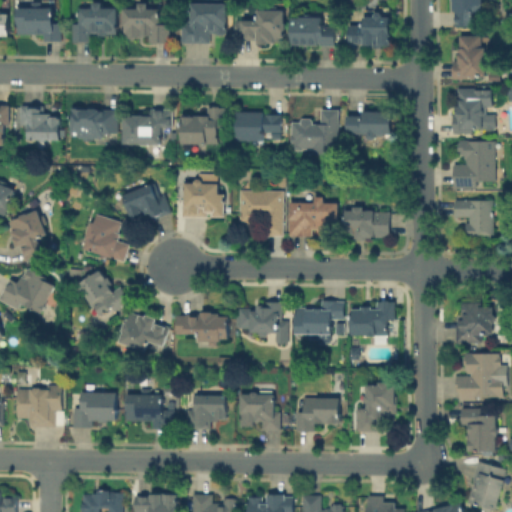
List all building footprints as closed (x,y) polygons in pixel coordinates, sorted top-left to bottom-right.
[(487,0),(487,10),(474,11),(475,28),(457,28),(456,0),(487,0)] [(212,45),(186,45),(186,21),(195,21),(195,5),(226,5),(226,32),(212,32),(212,45)] [(127,10),(140,10),(140,7),(165,7),(165,24),(174,24),(174,44),(155,44),(155,42),(127,42),(127,10)] [(58,10),(58,26),(63,26),(63,41),(47,41),(47,34),(19,34),(19,10),(58,10)] [(97,41),(77,41),(78,25),(84,25),(84,11),(118,12),(118,35),(97,35),(97,41)] [(12,39),(0,39),(0,12),(12,12),(12,39)] [(287,12),(287,45),(262,45),(262,40),(238,40),(238,22),(262,22),(262,12),(287,12)] [(394,47),(369,48),(369,44),(352,44),(351,25),(364,25),(367,23),(367,18),(377,17),(377,13),(386,13),(386,18),(393,18),(394,47)] [(323,20),(323,45),(295,45),(295,20),(323,20)] [(489,77),(457,78),(456,50),(464,50),(463,37),(484,36),(484,48),(490,48),(490,65),(489,77)] [(460,132),(458,84),(493,83),(493,104),(489,104),(490,131),(460,132)] [(0,106),(11,107),(11,147),(0,147),(0,106)] [(25,109),(51,109),(51,116),(64,116),(64,142),(25,142),(25,109)] [(232,109),(232,130),(210,130),(210,144),(185,144),(185,118),(211,118),(211,109),(232,109)] [(316,157),(316,155),(305,155),(305,150),(295,151),(295,143),(289,143),(289,123),(303,123),(303,118),(314,118),(315,124),(324,124),(323,109),(342,109),(343,157),(316,157)] [(105,140),(74,139),(74,110),(118,110),(118,134),(106,134),(105,140)] [(395,139),(363,140),(363,136),(350,136),(349,117),(365,117),(365,112),(394,111),(395,139)] [(164,144),(126,144),(126,119),(148,119),(148,112),(174,112),(174,128),(164,128),(164,144)] [(238,142),(238,113),(267,112),(267,115),(286,114),(286,141),(238,142)] [(455,185),(455,161),(469,161),(469,157),(466,157),(466,152),(462,152),(461,139),(463,136),(471,136),(499,137),(500,183),(455,185)] [(0,214),(0,179),(19,190),(5,217),(0,214)] [(227,216),(187,218),(186,184),(196,184),(196,180),(206,179),(206,184),(221,183),(221,195),(227,195),(227,216)] [(134,217),(133,218),(125,198),(157,185),(165,204),(134,217)] [(261,235),(261,223),(240,223),(240,191),(284,190),(285,234),(261,235)] [(340,234),(293,235),(292,203),(317,203),(317,197),(327,196),(327,204),(339,203),(340,234)] [(497,238),(467,239),(467,223),(471,223),(471,219),(457,219),(456,200),(472,200),(496,200),(497,238)] [(377,240),(348,241),(348,212),(355,212),(355,207),(366,207),(366,211),(391,211),(392,237),(377,237),(377,240)] [(10,225),(43,210),(54,236),(40,242),(46,255),(27,263),(10,225)] [(125,262),(89,249),(101,214),(137,227),(125,262)] [(107,321),(79,285),(102,269),(117,289),(121,286),(132,300),(107,321)] [(47,279),(59,286),(42,315),(25,305),(21,311),(2,300),(14,280),(22,285),(31,270),(47,279)] [(283,345),(260,345),(259,334),(242,334),(241,308),(252,308),(252,312),(259,312),(259,306),(266,306),(266,301),(282,301),(283,345)] [(335,334),(297,335),(297,308),(308,307),(308,310),(316,310),(324,308),(324,301),(346,301),(346,320),(335,320),(335,334)] [(370,345),(370,335),(354,335),(354,333),(350,333),(349,320),(352,319),(352,317),(355,316),(355,311),(363,310),(363,307),(373,307),(374,310),(379,310),(379,301),(397,301),(397,324),(390,324),(391,344),(370,345)] [(456,344),(455,321),(464,321),(463,303),(484,303),(484,307),(500,307),(500,327),(496,327),(496,334),(501,334),(501,339),(490,339),(490,343),(456,344)] [(168,356),(119,343),(132,313),(145,318),(146,315),(160,320),(158,323),(175,328),(168,356)] [(222,342),(196,343),(196,334),(178,334),(178,316),(186,315),(192,314),(192,318),(201,318),(201,313),(216,313),(221,314),(221,317),(231,317),(232,339),(222,339),(222,342)] [(506,394),(458,395),(458,376),(467,376),(466,353),(506,351),(506,394)] [(358,432),(357,410),(368,409),(367,404),(360,404),(360,386),(380,386),(380,383),(390,382),(390,385),(396,385),(397,414),(394,414),(394,422),(381,422),(382,431),(358,432)] [(30,427),(30,417),(19,418),(19,390),(52,389),(52,409),(57,409),(57,427),(30,427)] [(76,428),(76,409),(84,408),(84,394),(119,393),(120,422),(102,422),(103,427),(76,428)] [(242,427),(241,420),(245,420),(244,416),(242,395),(254,395),(260,393),(276,394),(277,426),(242,427)] [(165,419),(130,420),(129,395),(164,394),(165,419)] [(190,432),(189,410),(195,410),(195,397),(229,396),(230,419),(216,419),(216,431),(190,432)] [(331,432),(299,433),(298,414),(307,414),(306,398),(319,398),(341,398),(342,417),(330,418),(331,432)] [(498,446),(471,446),(471,427),(464,427),(463,408),(482,407),(482,416),(498,416),(498,446)] [(511,475),(498,511),(495,511),(469,501),(476,484),(472,482),(480,461),(511,472),(511,475)] [(82,511),(82,494),(99,494),(98,491),(107,491),(123,492),(123,511),(82,511)] [(0,511),(0,492),(5,492),(6,498),(19,498),(19,511),(0,511)] [(237,511),(187,511),(187,495),(213,494),(214,504),(221,504),(221,508),(227,508),(226,504),(225,499),(237,499),(237,511)] [(250,511),(250,498),(264,498),(264,504),(269,504),(269,495),(287,494),(287,497),(294,497),(294,511),(250,511)] [(131,511),(131,506),(137,506),(136,496),(142,496),(142,499),(149,498),(149,495),(178,495),(178,511),(131,511)] [(344,511),(303,511),(303,495),(329,495),(330,505),(344,505),(344,511)] [(366,511),(366,495),(384,495),(385,503),(398,503),(398,509),(407,509),(407,511),(366,511)] [(423,511),(430,509),(432,511),(460,501),(465,511),(423,511)]
